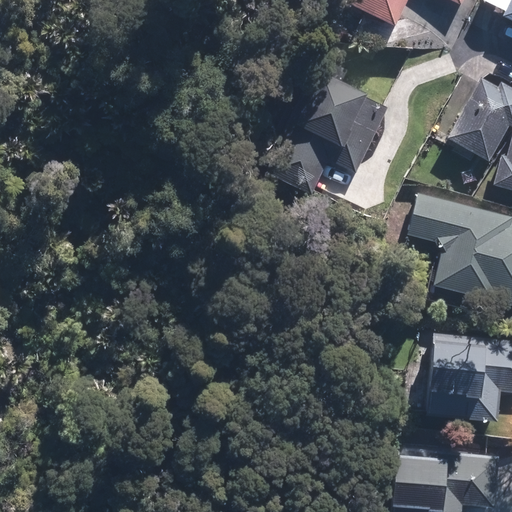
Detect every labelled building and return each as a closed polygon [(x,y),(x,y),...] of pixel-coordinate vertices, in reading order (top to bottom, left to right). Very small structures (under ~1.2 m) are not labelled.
[(348,0),(394,25),(408,0),(443,0),(457,8),(461,0),(348,0)] [(511,0),(479,0),(479,1),(511,17),(511,0)] [(354,173),(390,108),(322,70),(271,161),(317,187),(332,160),(354,173)] [(497,85),(479,76),(449,137),(490,158),(507,123),(511,125),(511,85),(499,79),(497,85)] [(511,136),(507,157),(501,155),(494,186),(511,190),(511,136)] [(469,311),(473,294),(511,305),(511,214),(417,187),(405,230),(442,240),(433,270),(425,268),(417,296),(469,311)] [(511,338),(430,332),(426,390),(466,393),(464,418),(497,421),(499,390),(511,391),(511,338)] [(388,511),(465,511),(466,508),(495,510),(500,452),(394,443),(388,511)]
